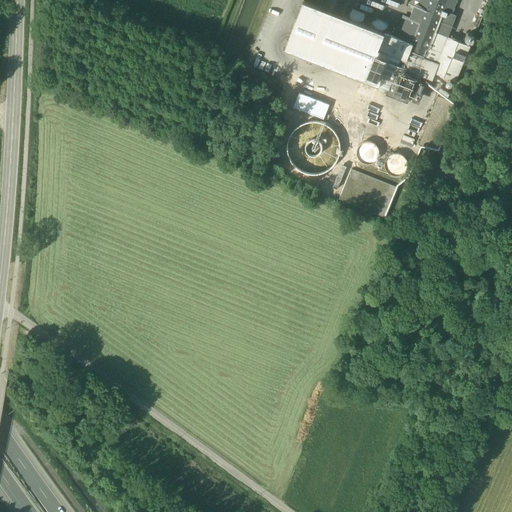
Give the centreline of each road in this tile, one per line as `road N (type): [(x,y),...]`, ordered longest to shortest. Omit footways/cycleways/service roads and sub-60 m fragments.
road 1 (unclassified): [(289,511),(0,301)]
road 2 (secondary): [(0,283),(21,0)]
road 3 (track): [(452,511),(511,370)]
